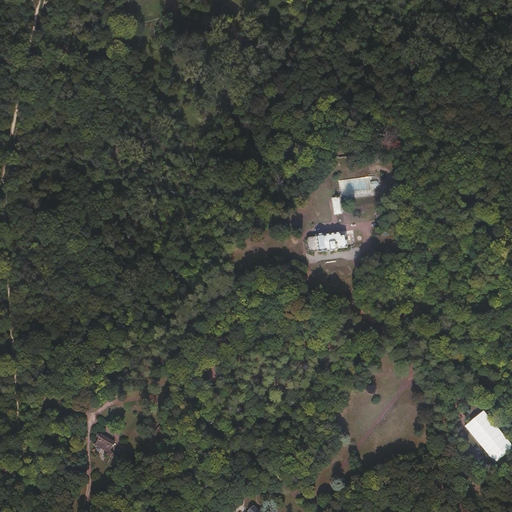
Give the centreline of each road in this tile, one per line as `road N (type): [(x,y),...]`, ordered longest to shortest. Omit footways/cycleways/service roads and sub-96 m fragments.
road 1 (track): [(124,0),(108,23),(114,88),(100,146),(87,362),(76,389),(76,412),(89,421),(81,511)]
road 2 (track): [(41,0),(1,184),(24,511)]
road 3 (track): [(392,59),(323,66),(257,116),(174,268),(103,343),(94,361),(103,400),(89,421)]
road 4 (track): [(454,511),(422,402),(403,366),(346,298),(329,298),(306,276),(309,259),(352,255),(360,274)]
road 5 (track): [(230,511),(266,489),(323,493),(411,381),(453,384),(475,410)]
road 6 (track): [(97,409),(159,395),(256,410),(274,403),(312,368),(346,298)]
road 7 (track): [(289,0),(348,45),(451,70),(511,109)]
road 8 (track): [(352,255),(413,253),(425,241),(423,213),(443,165),(455,156),(511,178)]
road 9 (track): [(413,253),(448,295),(450,321),(437,333),(386,326),(378,338)]
